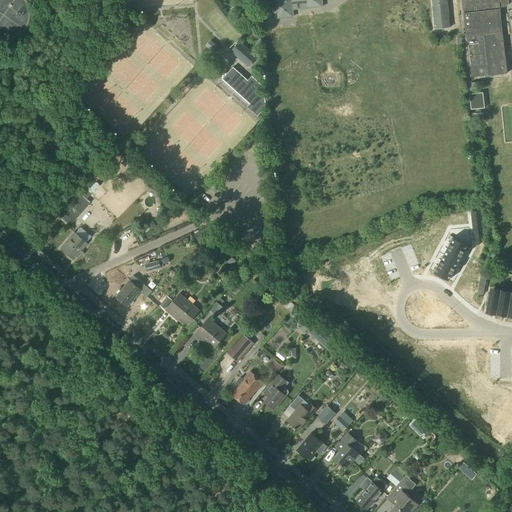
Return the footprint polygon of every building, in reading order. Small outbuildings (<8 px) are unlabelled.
[(0,0),(0,6),(4,9),(10,0),(0,0)] [(275,0),(277,19),(292,17),(292,10),(322,7),(321,0),(275,0)] [(431,0),(435,30),(449,28),(446,0),(431,0)] [(461,0),(470,78),(507,74),(505,57),(500,58),(500,55),(503,55),(500,34),(502,34),(499,7),(504,6),(507,3),(506,0),(461,0)] [(220,49),(210,41),(206,45),(205,46),(215,55),(220,49)] [(249,66),(257,57),(239,41),(231,50),(249,66)] [(221,79),(249,104),(246,107),(256,116),(261,111),(262,109),(263,107),(264,105),(265,101),(264,99),(263,96),(261,93),(259,91),(263,87),(251,76),(247,81),(232,67),(221,79)] [(468,94),(470,109),(484,108),(483,93),(468,94)] [(62,219),(69,225),(90,203),(82,196),(62,219)] [(152,220),(146,223),(149,230),(156,226),(152,220)] [(207,227),(195,234),(195,235),(200,245),(204,243),(202,240),(211,236),(208,229),(208,228),(207,227)] [(448,242),(466,252),(472,242),(453,232),(448,242)] [(60,249),(72,259),(77,253),(82,258),(91,248),(85,244),(86,243),(73,233),(60,249)] [(448,242),(443,252),(461,261),(466,252),(448,242)] [(438,261),(456,271),(461,261),(443,252),(438,261)] [(451,281),(456,271),(438,261),(433,271),(451,281)] [(144,265),(146,272),(160,268),(158,262),(144,265)] [(116,296),(127,306),(139,292),(146,298),(151,292),(133,277),(130,281),(129,280),(116,296)] [(485,313),(496,315),(500,294),(489,292),(485,313)] [(165,311),(175,319),(178,316),(188,324),(199,311),(179,294),(165,311)] [(496,315),(507,317),(510,298),(510,296),(508,296),(500,294),(496,315)] [(159,306),(164,310),(172,301),(167,297),(159,306)] [(216,303),(223,311),(231,305),(224,297),(216,303)] [(308,319),(300,328),(304,332),(306,330),(312,324),(314,322),(309,318),(308,319)] [(194,336),(202,343),(205,340),(214,347),(226,334),(208,319),(194,336)] [(264,340),(270,332),(265,328),(259,337),(264,340)] [(248,331),(244,337),(241,335),(232,348),(244,356),(257,336),(248,331)] [(325,335),(319,342),(330,353),(337,346),(338,344),(333,340),(326,334),(325,335)] [(279,355),(273,363),(279,367),(285,359),(279,355)] [(240,377),(229,389),(233,393),(232,395),(243,404),(255,390),(256,391),(263,383),(250,372),(243,379),(240,377)] [(263,393),(268,397),(264,401),(273,410),(285,396),(287,393),(287,391),(283,388),(287,383),(278,375),(263,393)] [(391,395),(386,392),(380,399),(384,403),(391,395)] [(287,420),(298,430),(316,409),(311,405),(307,410),(300,404),(304,400),(299,396),(290,406),(295,410),(287,420)] [(335,414),(327,406),(317,417),(325,425),(335,414)] [(334,422),(343,431),(349,426),(340,416),(334,422)] [(415,430),(421,424),(416,419),(410,425),(415,430)] [(296,450),(308,460),(308,459),(310,461),(314,456),(313,454),(322,443),(310,433),(296,450)] [(333,458),(346,469),(353,461),(358,465),(363,459),(351,448),(356,441),(351,436),(347,433),(335,448),(339,452),(333,458)] [(389,476),(398,484),(403,478),(394,470),(389,476)] [(391,511),(410,511),(418,504),(407,494),(410,490),(416,484),(406,476),(393,490),(398,494),(395,498),(399,501),(391,511)] [(356,500),(366,509),(375,498),(375,497),(378,493),(382,496),(386,492),(378,484),(374,479),(371,482),(367,478),(360,486),(365,490),(356,500)]
